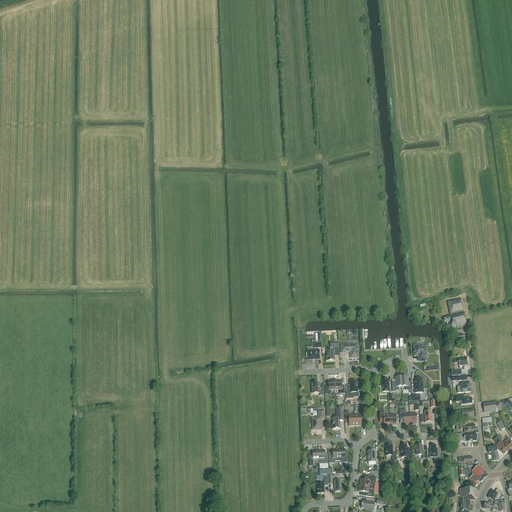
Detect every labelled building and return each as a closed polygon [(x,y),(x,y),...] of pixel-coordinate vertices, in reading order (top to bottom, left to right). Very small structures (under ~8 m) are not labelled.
[(457,328),(466,326),(460,299),(447,302),(450,315),(451,317),(444,319),(446,324),(449,323),(450,329),(456,327),(457,328)] [(341,346),(341,353),(350,353),(351,358),(358,358),(357,345),(341,346)] [(418,358),(419,361),(426,361),(425,356),(426,356),(426,348),(422,348),(422,346),(415,346),(415,348),(414,348),(414,356),(419,356),(419,358),(418,358)] [(319,350),(307,351),(307,353),(306,353),(306,358),(307,358),(308,360),(319,360),(319,350)] [(334,351),(326,351),(327,361),(335,361),(334,351)] [(402,376),(402,377),(401,377),(402,387),(405,387),(405,391),(409,390),(409,391),(412,391),(411,381),(411,383),(408,383),(408,377),(405,377),(405,376),(402,376)] [(402,387),(401,377),(395,378),(395,384),(392,384),(392,382),(392,392),(396,392),(396,391),(399,391),(398,387),(402,387)] [(414,380),(415,394),(423,393),(423,392),(423,391),(423,389),(422,389),(422,379),(414,380)] [(382,380),(382,384),(381,384),(381,393),(389,392),(389,383),(388,383),(388,380),(382,380)] [(331,390),(335,390),(334,381),(328,381),(328,388),(325,388),(325,395),(331,395),(331,390)] [(334,381),(335,390),(339,390),(339,394),(345,394),(345,387),(341,387),(341,381),(334,381)] [(350,382),(350,392),(346,392),(347,399),(353,399),(353,398),(358,398),(359,396),(359,394),(357,393),(357,387),(358,386),(358,384),(357,383),(356,382),(350,382)] [(311,384),(312,394),(319,394),(319,396),(324,396),(323,389),(319,389),(319,383),(311,384)] [(457,387),(457,393),(470,392),(469,383),(460,384),(460,387),(457,387)] [(456,403),(460,402),(461,405),(464,405),(472,404),(471,398),(464,399),(463,396),(455,397),(456,403)] [(495,403),(483,405),(484,413),(496,411),(495,403)] [(343,421),(343,414),(343,408),(336,409),(337,416),(338,416),(338,419),(332,419),(333,429),(335,429),(336,429),(340,429),(340,421),(343,421)] [(354,416),(355,426),(361,426),(361,419),(365,419),(365,421),(364,409),(360,410),(361,415),(354,416)] [(384,426),(390,426),(389,415),(383,415),(383,409),(379,409),(380,423),(384,423),(384,426)] [(410,425),(409,414),(406,414),(405,410),(399,410),(400,419),(403,418),(404,425),(410,425)] [(312,420),(313,430),(322,430),(321,419),(325,419),(324,411),(318,411),(319,419),(312,420)] [(349,427),(355,426),(354,416),(350,416),(350,413),(348,414),(348,411),(345,411),(345,419),(349,419),(349,427)] [(505,429),(502,421),(497,424),(499,427),(500,427),(502,430),(505,429)] [(472,431),(475,431),(475,425),(466,426),(466,424),(459,424),(460,429),(464,428),(464,433),(472,432),(472,431)] [(467,442),(476,441),(475,434),(464,435),(464,434),(457,434),(458,442),(464,441),(464,442),(467,442)] [(504,454),(509,450),(502,443),(497,437),(493,440),(497,446),(497,445),(498,446),(497,448),(500,451),(501,451),(504,454)] [(511,442),(508,438),(502,443),(509,450),(511,447),(511,445),(510,443),(511,442)] [(406,445),(401,445),(401,448),(401,458),(405,458),(405,465),(412,464),(411,449),(407,450),(407,447),(406,447),(406,445)] [(416,449),(416,456),(422,455),(422,459),(426,459),(425,453),(423,453),(423,449),(422,449),(422,445),(416,446),(416,449)] [(385,446),(386,456),(392,456),(392,461),(397,461),(396,453),(392,453),(392,446),(385,446)] [(488,454),(491,453),(493,462),(498,461),(496,452),(497,452),(495,446),(487,447),(488,454)] [(329,464),(335,463),(335,462),(339,461),(338,450),(332,450),(333,456),(329,456),(329,464)] [(344,450),(338,450),(339,461),(342,461),(342,463),(349,463),(348,452),(348,456),(345,456),(344,450)] [(319,460),(318,451),(312,451),(313,458),(309,458),(309,454),(309,466),(313,466),(313,460),(319,460)] [(376,462),(375,453),(374,453),(374,451),(368,451),(368,453),(367,453),(368,463),(376,462)] [(488,476),(482,469),(479,465),(479,466),(471,472),(480,482),(488,476)] [(459,476),(463,476),(465,476),(466,476),(475,487),(476,487),(478,486),(478,485),(478,484),(480,482),(471,472),(469,469),(459,470),(459,476)] [(324,486),(328,486),(327,477),(323,477),(324,484),(317,484),(317,494),(324,494),(324,486)] [(361,480),(360,486),(374,488),(376,478),(369,477),(368,481),(361,480)] [(407,484),(395,485),(396,492),(407,491),(407,484)] [(374,488),(360,486),(359,492),(366,493),(365,496),(373,498),(374,493),(374,492),(374,488)] [(461,511),(470,511),(470,501),(475,501),(475,489),(462,489),(462,490),(460,490),(460,501),(460,506),(460,508),(461,509),(461,511)] [(488,498),(493,502),(496,496),(500,498),(503,493),(497,489),(495,493),(492,491),(488,498)] [(362,502),(361,509),(365,509),(365,510),(373,511),(375,503),(369,502),(369,503),(362,502)] [(488,511),(489,511),(491,511),(493,510),(496,511),(497,511),(499,511),(505,511),(505,504),(504,504),(498,504),(499,508),(498,508),(494,506),(485,503),(483,509),(487,511),(488,511)]
